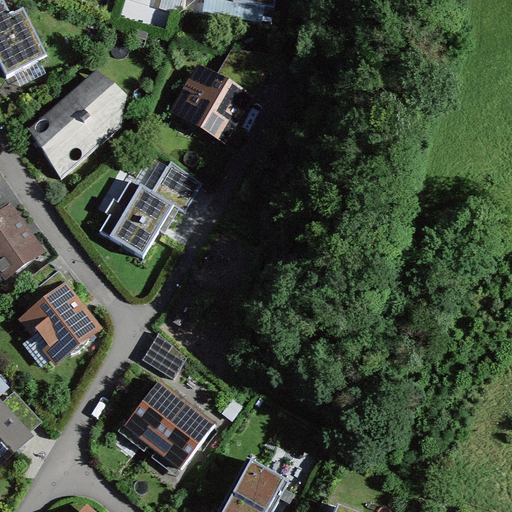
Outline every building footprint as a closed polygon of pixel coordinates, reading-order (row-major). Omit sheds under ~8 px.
[(241,0),(240,5),(275,10),(277,0),(241,0)] [(0,3),(0,63),(7,78),(48,58),(24,11),(11,17),(3,2),(0,3)] [(246,61),(250,54),(238,52),(219,84),(247,100),(264,71),(246,61)] [(273,56),(250,54),(246,61),(264,71),(273,56)] [(97,71),(29,130),(63,180),(123,127),(127,98),(97,71)] [(219,84),(207,76),(195,97),(187,92),(175,112),(223,141),(247,100),(219,84)] [(202,185),(171,162),(152,194),(174,207),(185,213),(202,185)] [(152,194),(131,182),(100,233),(143,259),(174,207),(152,194)] [(42,254),(11,210),(0,217),(0,270),(6,279),(42,254)] [(35,294),(59,275),(50,263),(26,282),(35,294)] [(35,294),(29,312),(33,317),(65,292),(69,288),(59,275),(35,294)] [(33,317),(29,321),(59,358),(69,350),(72,354),(79,351),(86,345),(90,340),(87,336),(95,330),(65,292),(33,317)] [(178,352),(159,335),(150,349),(172,362),(178,352)] [(172,362),(150,349),(143,361),(164,374),(172,362)] [(187,359),(178,352),(172,362),(164,374),(174,380),(187,359)] [(188,405),(160,383),(125,428),(153,449),(188,405)] [(14,394),(0,406),(27,437),(41,425),(14,394)] [(216,427),(188,405),(153,449),(182,471),(216,427)] [(0,406),(0,465),(29,439),(27,437),(0,406)] [(274,511),(290,484),(249,461),(219,511),(274,511)] [(351,511),(323,501),(318,511),(351,511)]
